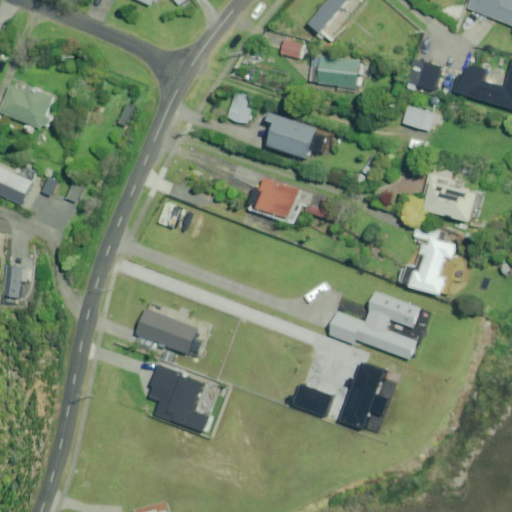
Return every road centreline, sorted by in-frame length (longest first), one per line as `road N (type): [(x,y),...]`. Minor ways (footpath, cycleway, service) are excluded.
road 1 (residential): [(187,71),(106,254),(40,511)]
road 2 (residential): [(187,71),(27,0)]
